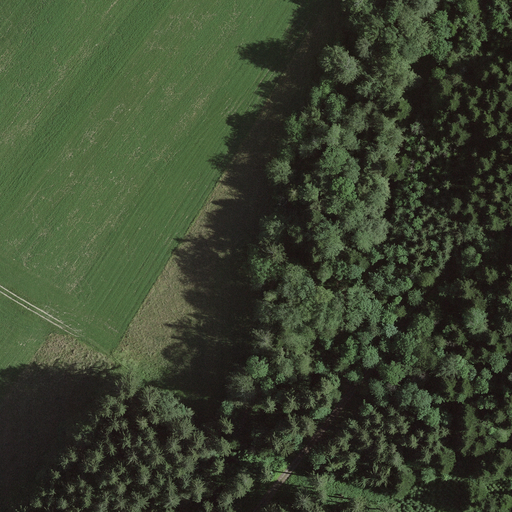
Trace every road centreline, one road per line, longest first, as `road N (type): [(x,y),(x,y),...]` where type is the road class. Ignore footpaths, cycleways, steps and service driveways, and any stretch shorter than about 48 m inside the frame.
road 1 (track): [(350,392),(348,370),(392,186),(447,0)]
road 2 (track): [(256,511),(444,274),(511,226)]
road 3 (track): [(0,286),(140,373)]
